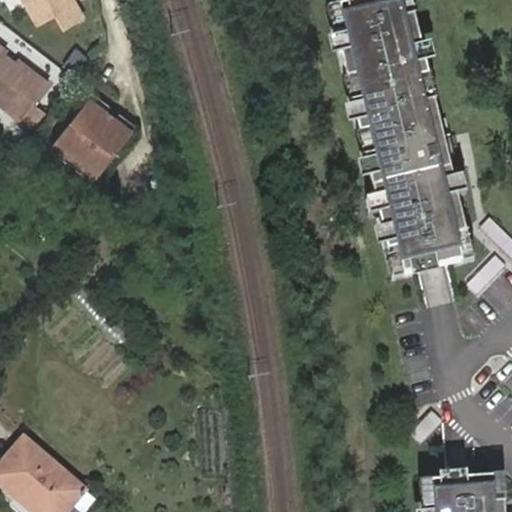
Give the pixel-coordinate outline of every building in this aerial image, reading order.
[(72,0),(25,0),(40,25),(76,6),(72,0)] [(347,0),(348,3),(332,7),(393,275),(433,265),(470,257),(449,168),(457,166),(453,149),(449,133),(443,134),(412,0),(347,0)] [(50,89),(29,71),(25,75),(17,68),(15,67),(5,58),(8,55),(0,48),(0,105),(23,124),(50,89)] [(74,55),(65,66),(78,76),(86,65),(74,55)] [(25,75),(29,71),(21,64),(17,68),(25,75)] [(95,97),(89,104),(106,117),(112,110),(95,97)] [(89,104),(56,148),(73,161),(84,169),(98,180),(131,136),(116,125),(106,117),(89,104)] [(121,118),(116,125),(131,136),(137,129),(121,118)] [(73,161),(56,148),(50,155),(68,168),(73,161)] [(93,187),(98,180),(84,169),(78,176),(93,187)] [(511,239),(509,237),(503,244),(511,252),(511,239)] [(86,511),(94,503),(23,441),(0,468),(0,487),(16,501),(29,511),(86,511)] [(464,479),(423,483),(425,511),(505,511),(502,476),(464,479)] [(29,511),(16,501),(9,508),(13,511),(29,511)]
